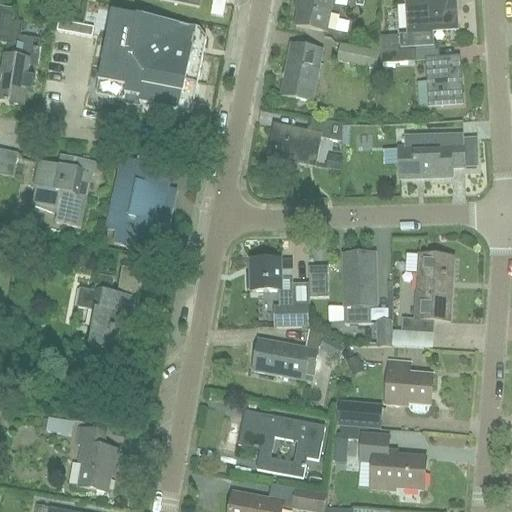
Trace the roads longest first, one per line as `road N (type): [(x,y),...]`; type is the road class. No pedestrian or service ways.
road 1 (residential): [(481,511),(505,213)]
road 2 (residential): [(164,511),(217,221)]
road 3 (residential): [(217,221),(505,213)]
road 4 (residential): [(231,152),(0,124)]
road 5 (residential): [(505,213),(490,0)]
road 6 (residential): [(231,152),(261,0)]
